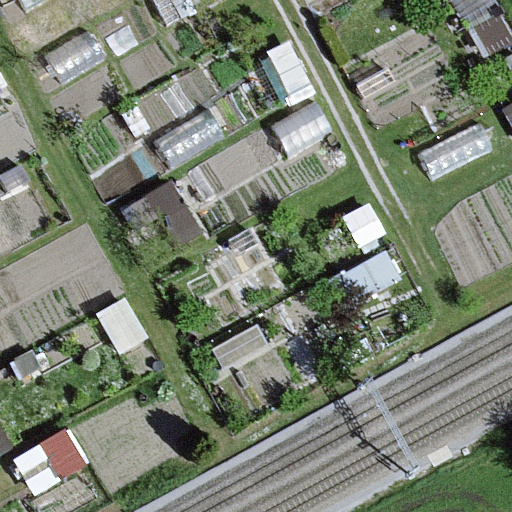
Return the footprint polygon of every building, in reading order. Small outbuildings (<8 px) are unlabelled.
[(12,0),(19,14),(51,0),(12,0)] [(288,160),(332,134),(315,106),(271,132),(288,160)] [(156,275),(207,237),(171,188),(120,225),(156,275)] [(390,265),(329,287),(341,320),(402,298),(390,265)] [(97,323),(116,363),(145,349),(125,309),(97,323)]
